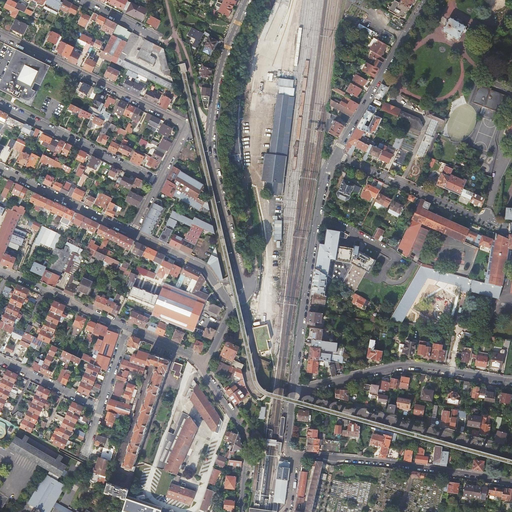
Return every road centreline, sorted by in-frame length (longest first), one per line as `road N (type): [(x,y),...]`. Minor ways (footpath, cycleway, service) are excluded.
road 1 (residential): [(240,277),(209,137),(224,50),(246,0)]
road 2 (residential): [(157,182),(180,122),(0,33)]
road 3 (residential): [(292,392),(318,205),(334,154)]
road 4 (residential): [(511,454),(292,392)]
road 5 (residential): [(511,382),(408,364),(292,392)]
road 6 (residential): [(289,454),(511,480)]
road 7 (residential): [(334,154),(426,0)]
road 8 (residential): [(157,182),(0,104)]
road 9 (residential): [(334,154),(485,220)]
road 10 (residential): [(199,364),(247,436),(240,511)]
road 11 (residential): [(132,232),(0,168)]
